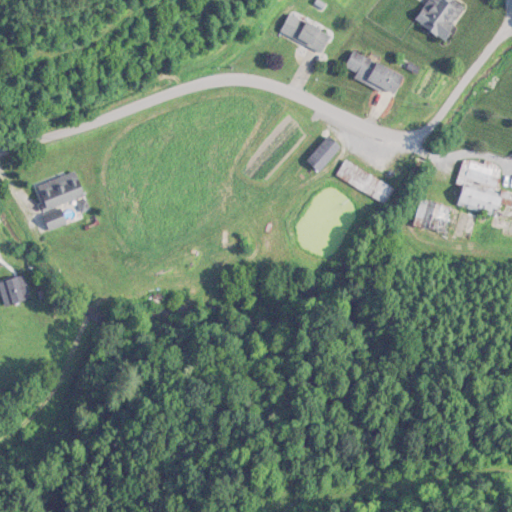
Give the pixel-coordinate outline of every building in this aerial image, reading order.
[(456,0),(427,0),(413,22),(444,43),(467,7),(456,0)] [(321,55),(331,38),(298,18),(288,35),(321,55)] [(394,97),(404,77),(352,52),(342,73),(394,97)] [(305,162),(318,174),(342,149),(329,137),(305,162)] [(457,204),(496,215),(503,193),(495,190),(501,169),(469,160),(457,204)] [(385,205),(395,188),(344,161),(335,178),(385,205)] [(50,230),(65,225),(59,206),(84,198),(77,173),(37,185),(46,213),(45,214),(50,230)]
